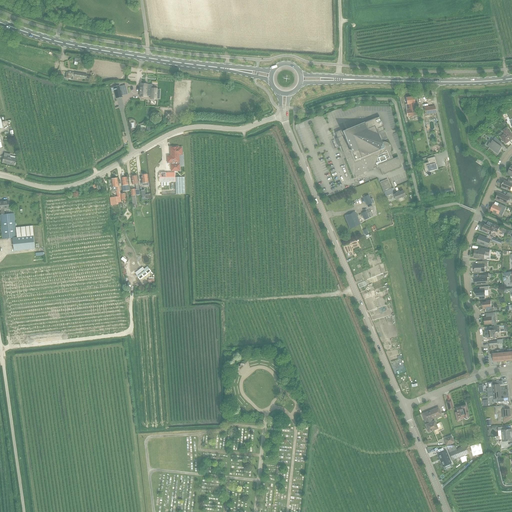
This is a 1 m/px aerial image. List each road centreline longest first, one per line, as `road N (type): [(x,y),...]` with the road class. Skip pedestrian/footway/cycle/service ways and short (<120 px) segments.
road 1 (secondary): [(403,406),(284,115)]
road 2 (unclassified): [(0,175),(67,186),(182,129),(240,128),(284,115)]
road 3 (residential): [(483,373),(466,258),(511,150)]
road 4 (secondary): [(216,67),(62,42),(0,22)]
road 5 (unclassified): [(23,511),(0,343)]
